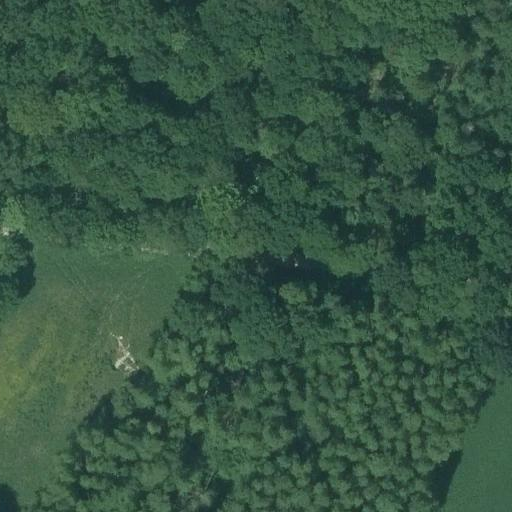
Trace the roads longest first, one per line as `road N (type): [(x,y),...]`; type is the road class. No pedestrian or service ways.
road 1 (track): [(0,233),(511,282)]
road 2 (track): [(382,271),(218,511)]
